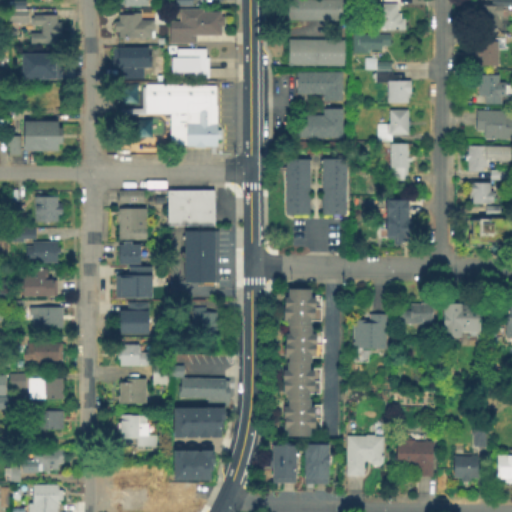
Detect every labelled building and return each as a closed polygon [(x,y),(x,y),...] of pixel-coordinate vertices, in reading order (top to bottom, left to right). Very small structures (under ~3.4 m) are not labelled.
[(314,0),(314,22),(286,22),(286,0),(314,0)] [(314,0),(343,0),(343,22),(314,22),(314,0)] [(496,33),(475,33),(475,7),(489,7),(489,0),(510,0),(510,8),(500,8),(500,20),(496,20),(496,33)] [(23,10),(11,9),(12,1),(23,1),(23,10)] [(402,30),(375,30),(375,6),(394,6),(394,14),(399,14),(399,21),(402,21),(402,30)] [(194,45),(166,45),(166,23),(177,23),(176,10),(202,9),(202,13),(219,13),(219,18),(223,18),(223,27),(219,27),(219,37),(194,37),(194,45)] [(27,12),(26,25),(12,25),(12,12),(27,12)] [(117,41),(117,34),(112,34),(112,23),(116,23),(116,15),(138,14),(138,20),(151,20),(151,40),(117,41)] [(28,46),(28,35),(38,35),(38,27),(29,27),(29,15),(54,16),(54,24),(58,24),(58,38),(54,38),(54,46),(28,46)] [(388,48),(380,48),(380,52),(364,51),(364,55),(351,55),(351,35),(388,35),(388,48)] [(314,40),(314,67),(286,67),(286,40),(314,40)] [(314,67),(314,40),(342,40),(342,67),(314,67)] [(496,67),(476,67),(476,60),(472,60),(472,50),(477,50),(477,42),(496,42),(496,67)] [(141,79),(118,79),(118,70),(111,70),(111,49),(146,49),(146,58),(149,58),(149,72),(141,71),(141,79)] [(207,80),(192,80),(192,75),(169,75),(169,59),(175,59),(175,50),(204,50),(204,60),(207,60),(207,80)] [(20,55),(20,80),(60,80),(60,55),(20,55)] [(363,72),(363,59),(375,59),(375,64),(390,64),(390,72),(363,72)] [(341,103),(320,103),(320,96),(294,96),(294,73),(341,73),(341,103)] [(385,104),(385,83),(373,83),(373,74),(394,74),(394,77),(399,77),(399,82),(409,82),(409,96),(406,96),(406,104),(385,104)] [(499,105),(483,104),(483,96),(475,96),(475,75),(497,75),(497,83),(504,83),(504,96),(499,96),(499,105)] [(118,102),(136,101),(136,82),(118,83),(118,102)] [(215,144),(168,144),(168,111),(143,111),(143,84),(213,84),(213,103),(214,102),(215,129),(219,129),(220,137),(215,138),(215,144)] [(341,140),(295,140),(295,117),(320,117),(321,110),(341,110),(341,140)] [(511,140),(482,140),(482,132),(474,132),(474,110),(502,110),(502,116),(511,116),(511,140)] [(406,111),(406,136),(390,136),(390,142),(374,142),(374,124),(387,124),(387,111),(406,111)] [(61,146),(56,146),(56,154),(22,154),(22,124),(55,124),(55,132),(61,132),(61,146)] [(18,138),(18,158),(7,158),(7,138),(18,138)] [(405,182),(388,182),(387,144),(409,144),(409,163),(405,164),(405,182)] [(465,172),(465,161),(462,161),(462,154),(466,154),(466,147),(511,146),(511,160),(485,161),(485,167),(480,167),(480,172),(465,172)] [(307,216),(284,216),(284,160),(307,160),(307,216)] [(343,215),(319,215),(319,160),(342,160),(343,215)] [(365,168),(366,173),(366,174),(374,173),(375,191),(353,192),(353,173),(357,173),(357,168),(365,168)] [(487,181),(487,171),(501,170),(501,181),(487,181)] [(491,204),(470,204),(470,197),(467,197),(467,183),(487,183),(487,192),(491,192),(491,204)] [(141,200),(116,200),(116,188),(141,188),(141,200)] [(212,224),(165,225),(164,189),(211,189),(212,224)] [(391,243),(391,240),(384,240),(383,197),(405,197),(405,240),(400,240),(401,243),(391,243)] [(55,223),(31,223),(31,198),(55,198),(55,206),(60,206),(60,216),(55,216),(55,223)] [(143,237),(115,237),(115,206),(143,206),(143,237)] [(498,206),(498,216),(482,216),(482,206),(498,206)] [(18,207),(18,223),(6,223),(6,207),(18,207)] [(468,240),(468,220),(502,220),(502,240),(484,240),(484,245),(473,244),(473,241),(468,240)] [(32,237),(21,237),(21,243),(6,243),(6,228),(32,228),(32,237)] [(198,249),(182,249),(182,229),(198,229),(198,249)] [(198,229),(215,229),(215,268),(198,268),(198,249),(198,229)] [(117,262),(117,243),(121,243),(121,239),(129,239),(129,243),(137,243),(137,262),(117,262)] [(55,264),(24,264),(24,245),(30,245),(30,242),(55,242),(55,264)] [(198,268),(182,268),(182,249),(198,249),(198,268)] [(19,253),(19,265),(10,265),(10,253),(19,253)] [(114,295),(113,273),(126,273),(126,264),(149,264),(150,294),(114,295)] [(198,268),(198,282),(182,282),(182,268),(198,268)] [(198,268),(215,268),(215,282),(198,282),(198,268)] [(54,297),(20,297),(21,270),(44,270),(44,281),(54,281),(54,297)] [(9,292),(8,298),(0,298),(0,279),(8,279),(9,292)] [(283,310),(283,300),(286,300),(286,291),(309,291),(309,300),(313,300),(313,310),(283,310)] [(116,332),(116,308),(125,308),(125,300),(146,300),(146,332),(116,332)] [(25,303),(25,315),(12,315),(12,303),(25,303)] [(511,339),(502,339),(502,303),(511,303),(511,339)] [(430,325),(397,325),(397,312),(408,312),(408,305),(430,305),(430,325)] [(459,339),(442,339),(441,306),(478,306),(478,333),(459,333),(459,339)] [(215,335),(185,335),(185,325),(189,325),(189,307),(204,307),(204,313),(215,313),(215,335)] [(60,328),(31,328),(31,316),(28,316),(28,308),(60,308),(60,328)] [(287,328),(287,321),(282,321),(282,310),(283,310),(313,310),(313,321),(308,321),(308,328),(287,328)] [(385,351),(351,351),(351,322),(367,322),(367,315),(385,315),(385,351)] [(284,346),(284,336),(287,336),(287,328),(308,328),(310,328),(310,337),(314,337),(314,346),(284,346)] [(7,347),(7,339),(22,339),(22,347),(7,347)] [(148,363),(117,363),(117,357),(114,357),(114,345),(117,345),(117,342),(138,342),(137,350),(148,350),(148,363)] [(60,361),(22,362),(22,349),(25,349),(25,343),(60,343),(60,361)] [(287,364),(287,358),(283,358),(283,346),(284,346),(314,346),(314,357),(310,357),(310,364),(307,364),(287,364)] [(350,361),(365,361),(366,348),(350,348),(350,361)] [(226,404),(219,404),(219,400),(204,400),(205,396),(175,395),(175,383),(178,383),(178,376),(166,375),(166,361),(182,361),(181,375),(227,376),(226,404)] [(280,384),(280,372),(285,372),(285,364),(287,364),(307,364),(307,373),(313,373),(313,384),(280,384)] [(164,386),(149,386),(150,370),(164,370),(164,386)] [(7,374),(23,374),(23,389),(7,389),(7,374)] [(61,400),(27,400),(26,380),(60,379),(61,400)] [(143,405),(116,405),(116,384),(124,384),(124,380),(143,380),(143,405)] [(286,401),(286,394),(280,394),(280,384),(313,384),(313,394),(308,394),(308,401),(286,401)] [(281,421),(281,409),(286,409),(286,401),(308,401),(308,409),(314,409),(314,421),(281,421)] [(183,436),(171,436),(170,406),(183,406),(183,436)] [(195,436),(183,436),(183,406),(195,406),(195,436)] [(208,436),(195,436),(195,406),(208,406),(208,436)] [(218,436),(208,436),(208,406),(221,406),(221,426),(218,426),(218,436)] [(61,430),(29,430),(29,412),(61,412),(61,430)] [(154,449),(133,448),(134,440),(117,439),(118,416),(143,416),(143,424),(147,424),(146,436),(155,437),(154,449)] [(483,448),(469,448),(469,420),(483,420),(483,448)] [(308,439),(285,439),(285,432),(281,432),(281,421),(314,421),(314,432),(308,432),(308,439)] [(42,434),(42,445),(20,444),(20,434),(42,434)] [(376,450),(381,451),(381,468),(369,468),(369,462),(361,462),(361,478),(343,477),(344,436),(376,437),(376,450)] [(429,478),(410,478),(410,469),(394,468),(395,442),(401,442),(401,438),(412,438),(412,442),(430,443),(429,478)] [(295,484),(270,484),(269,446),(294,446),(295,484)] [(327,484),(303,484),(303,447),(327,447),(327,484)] [(62,465),(56,465),(56,470),(48,470),(48,474),(18,474),(19,483),(8,483),(7,466),(25,466),(24,459),(30,459),(30,449),(62,448),(62,465)] [(184,448),(184,478),(171,478),(171,448),(184,448)] [(196,448),(184,448),(184,478),(196,477),(196,448)] [(208,477),(196,477),(196,448),(209,448),(209,451),(211,451),(212,461),(209,461),(209,468),(207,468),(208,477)] [(511,486),(502,486),(502,480),(494,480),(494,456),(504,456),(504,452),(511,452),(511,486)] [(475,479),(465,479),(465,484),(454,484),(454,478),(445,478),(445,456),(475,455),(475,479)] [(118,466),(118,475),(119,475),(119,478),(158,478),(158,476),(160,476),(160,466),(118,466)] [(56,511),(30,511),(30,486),(56,485),(56,490),(60,490),(60,502),(56,502),(56,511)]
